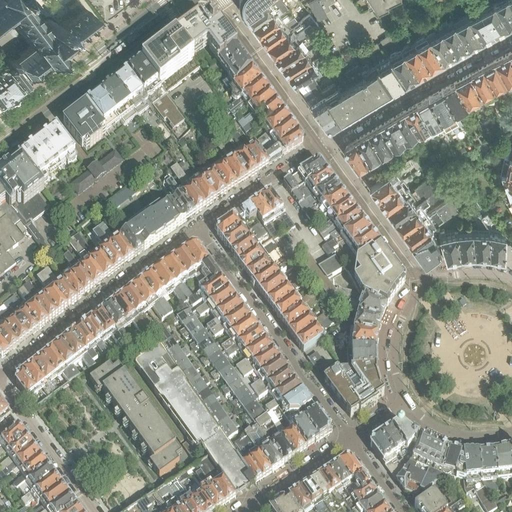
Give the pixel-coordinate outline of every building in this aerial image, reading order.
[(0,0),(0,19),(0,20),(6,16),(7,17),(9,19),(10,21),(12,23),(14,25),(15,28),(16,29),(19,33),(20,34),(22,36),(24,39),(25,41),(27,43),(29,45),(30,46),(19,55),(16,57),(13,59),(14,60),(13,61),(24,76),(26,75),(27,75),(29,74),(31,72),(32,72),(33,72),(32,71),(33,71),(32,71),(33,70),(34,70),(33,70),(35,68),(41,63),(42,65),(56,54),(58,53),(57,51),(94,23),(81,5),(80,6),(76,1),(67,8),(71,13),(56,24),(54,25),(54,24),(54,22),(53,20),(51,19),(49,18),(48,18),(46,19),(44,20),(43,22),(43,24),(28,4),(27,5),(24,0),(0,0)] [(266,0),(239,0),(239,2),(240,6),(241,7),(243,10),(246,14),(246,15),(267,1),(266,0)] [(253,25),(278,7),(284,3),(282,0),(277,0),(272,4),(269,0),(268,0),(267,1),(246,15),(253,25)] [(331,9),(328,4),(335,0),(311,0),(309,2),(318,19),(327,14),(325,12),(331,9)] [(511,5),(509,0),(500,0),(494,4),(506,27),(508,26),(511,23),(511,5)] [(260,34),(283,18),(280,14),(288,9),(284,3),(278,7),(253,25),(260,34)] [(506,27),(494,4),(481,10),(493,34),(495,33),(504,28),(506,27)] [(493,34),(481,10),(468,17),(481,41),(483,40),(482,39),(491,35),(493,34)] [(481,41),(468,17),(466,13),(453,20),(468,47),(470,46),(478,42),(481,41)] [(267,44),(290,28),(301,20),(297,14),(286,23),(283,18),(260,34),(267,44)] [(296,39),(314,28),(318,25),(315,21),(310,14),(301,20),(290,28),(267,44),(275,55),(297,40),(296,39)] [(468,47),(453,20),(452,20),(448,22),(446,20),(438,24),(455,55),(457,53),(465,49),(468,47)] [(231,42),(226,35),(225,34),(221,29),(220,27),(217,29),(214,25),(214,26),(210,21),(206,24),(203,21),(199,24),(198,22),(197,23),(189,29),(189,28),(184,32),(177,37),(175,38),(176,38),(175,39),(176,39),(175,39),(177,41),(191,58),(206,47),(209,48),(220,62),(236,50),(236,49),(231,43),(231,42)] [(455,55),(438,24),(437,25),(438,27),(427,34),(442,62),(444,60),(452,56),(455,55)] [(282,64),(322,40),(324,39),(318,30),(317,29),(315,30),(312,32),(311,32),(297,40),(275,55),(282,65),(282,64)] [(384,45),(394,38),(391,34),(381,40),(384,45)] [(442,62),(427,34),(414,41),(429,69),(432,68),(432,67),(440,63),(442,62)] [(199,70),(193,62),(194,62),(191,58),(177,41),(175,39),(142,64),(142,65),(144,66),(163,93),(165,95),(199,70)] [(289,73),(326,50),(328,49),(324,43),(322,40),(282,64),(289,73)] [(429,69),(414,41),(411,43),(408,42),(403,45),(403,48),(402,49),(417,76),(419,75),(427,70),(429,69)] [(370,55),(381,47),(377,43),(367,50),(370,55)] [(417,76),(402,49),(397,51),(396,50),(390,54),(390,55),(388,56),(391,61),(404,83),(405,82),(406,82),(414,77),(417,76)] [(226,73),(244,60),(240,54),(236,50),(220,62),(219,63),(226,73)] [(319,68),(315,62),(323,58),(324,59),(329,55),(326,50),(289,73),(288,73),(295,83),(304,77),(312,73),(319,68)] [(511,56),(510,52),(509,53),(495,60),(494,61),(483,67),(497,93),(502,102),(507,99),(501,88),(499,86),(507,82),(511,91),(511,56)] [(404,83),(391,61),(388,56),(376,64),(379,68),(392,90),(401,85),(402,85),(402,84),(404,83)] [(24,76),(13,61),(14,60),(13,59),(12,60),(11,59),(9,58),(7,60),(6,62),(9,66),(8,66),(4,69),(19,90),(26,84),(25,82),(27,80),(24,77),(25,76),(25,77),(25,76),(26,77),(26,76),(26,75),(24,76)] [(230,91),(252,70),(249,68),(244,60),(226,73),(230,78),(223,84),(228,92),(230,91)] [(392,90),(379,68),(376,64),(369,69),(366,64),(360,68),(358,64),(345,72),(353,84),(366,106),(375,100),(376,100),(384,95),(385,94),(392,90)] [(177,112),(165,97),(162,94),(163,93),(144,66),(142,65),(141,65),(135,69),(127,75),(148,102),(164,122),(166,120),(171,126),(169,127),(172,131),(184,122),(176,112),(177,112)] [(497,93),(483,67),(472,72),(487,98),(497,93)] [(19,90),(4,69),(3,70),(0,70),(0,69),(0,87),(8,99),(12,96),(12,95),(19,90)] [(261,83),(252,70),(230,91),(232,94),(231,96),(231,99),(234,102),(237,103),(261,83)] [(487,98),(472,72),(471,73),(470,74),(456,81),(455,82),(469,108),(471,109),(484,102),(484,101),(484,100),(487,98)] [(341,121),(322,91),(312,73),(304,77),(314,94),(307,99),(325,124),(326,124),(327,125),(328,124),(330,125),(331,125),(332,126),(333,126),(341,121)] [(148,102),(127,75),(122,79),(114,86),(134,112),(148,102)] [(469,108),(455,82),(454,82),(454,83),(450,85),(443,89),(443,88),(442,89),(458,116),(462,114),(461,112),(469,108)] [(248,109),(268,93),(261,83),(237,103),(228,110),(228,111),(231,115),(235,120),(248,110),(248,109)] [(353,113),(340,91),(338,88),(334,83),(322,91),(341,121),(349,116),(350,115),(353,113)] [(366,106),(353,84),(340,91),(353,113),(358,110),(359,110),(359,109),(366,106)] [(137,117),(134,112),(114,86),(114,85),(99,97),(120,123),(123,128),(137,117)] [(8,99),(0,87),(0,104),(4,101),(5,101),(8,99)] [(458,116),(442,89),(430,96),(445,125),(449,132),(454,129),(456,133),(460,131),(458,127),(462,125),(458,116)] [(242,131),(276,104),(268,93),(248,109),(248,110),(252,115),(244,122),(242,120),(237,124),(239,125),(238,125),(242,131)] [(445,125),(430,96),(429,96),(429,97),(422,101),(421,101),(418,103),(417,103),(431,130),(432,132),(445,125)] [(120,123),(99,97),(84,108),(79,112),(77,113),(78,113),(71,118),(70,119),(65,123),(63,124),(64,126),(65,126),(68,131),(69,132),(70,132),(76,141),(77,142),(81,147),(82,149),(84,148),(83,147),(87,145),(89,149),(102,139),(100,135),(104,132),(106,133),(120,123)] [(228,111),(228,110),(222,102),(212,111),(218,119),(228,111)] [(431,130),(417,103),(404,111),(419,138),(431,130)] [(262,130),(283,113),(276,104),(242,131),(245,135),(259,125),(262,130)] [(419,138),(404,111),(392,118),(407,145),(419,138)] [(257,151),(290,123),(283,113),(262,130),(266,135),(253,145),(257,151)] [(395,151),(407,145),(392,118),(380,125),(395,151)] [(277,150),(298,134),(290,123),(257,151),(264,160),(268,156),(265,152),(273,145),(277,150)] [(269,167),(264,160),(257,151),(253,145),(252,146),(235,124),(229,129),(230,130),(227,132),(231,137),(236,134),(237,135),(232,139),(241,151),(258,174),(262,171),(269,167)] [(395,151),(380,125),(368,132),(383,159),(395,151)] [(75,154),(57,131),(58,131),(56,129),(55,131),(47,137),(47,136),(42,140),(42,141),(37,144),(56,168),(65,161),(68,164),(71,165),(76,161),(77,158),(74,155),(75,154)] [(383,159),(368,132),(361,137),(356,140),(369,162),(368,163),(370,166),(383,159)] [(278,160),(302,146),(302,145),(303,141),(303,140),(298,134),(277,150),(273,153),(278,160)] [(180,150),(188,144),(183,139),(176,145),(180,150)] [(360,167),(368,163),(369,162),(356,140),(347,145),(346,146),(347,146),(347,148),(347,150),(346,151),(345,151),(345,152),(346,153),(347,154),(357,169),(366,180),(370,186),(379,180),(378,178),(375,173),(368,178),(360,167)] [(56,168),(37,144),(32,148),(27,152),(20,158),(19,157),(18,159),(22,163),(37,183),(38,182),(40,185),(43,186),(48,182),(49,179),(46,175),(56,168)] [(468,152),(464,146),(458,150),(462,156),(468,152)] [(258,174),(241,151),(231,158),(248,181),(258,174)] [(104,176),(117,167),(122,163),(115,153),(110,157),(112,160),(99,169),(97,166),(94,168),(102,178),(105,177),(104,176)] [(278,160),(273,153),(268,156),(264,160),(269,167),(278,160)] [(511,158),(504,155),(500,173),(511,175),(511,158)] [(248,181),(231,158),(220,165),(237,187),(240,185),(248,181)] [(426,171),(435,165),(433,161),(424,166),(426,171)] [(31,225),(49,211),(38,197),(44,192),(37,183),(22,163),(15,168),(8,167),(0,172),(0,196),(20,222),(25,229),(33,240),(48,259),(52,256),(44,246),(44,243),(31,225)] [(296,193),(326,173),(321,165),(316,164),(302,173),(290,181),(283,186),(298,206),(302,203),(303,203),(296,193)] [(237,187),(220,165),(210,171),(227,194),(237,187)] [(207,208),(188,182),(179,170),(178,168),(177,166),(170,171),(184,190),(179,193),(195,216),(207,208)] [(379,198),(403,180),(395,168),(378,178),(379,180),(370,186),(379,198)] [(98,182),(90,171),(88,173),(90,176),(78,186),(76,183),(71,187),(78,197),(96,183),(98,182)] [(227,194),(210,171),(199,178),(217,201),(227,194)] [(511,198),(511,175),(500,173),(488,171),(487,176),(496,177),(505,201),(511,198)] [(311,198),(333,182),(326,173),(296,193),(303,203),(311,198)] [(148,187),(155,181),(150,176),(143,181),(148,187)] [(217,201),(199,178),(196,180),(194,177),(188,182),(207,208),(217,201)] [(195,216),(179,193),(168,178),(165,181),(164,183),(173,196),(175,195),(176,196),(170,201),(185,223),(195,216)] [(419,201),(435,190),(427,179),(411,191),(387,208),(395,220),(419,201)] [(411,191),(403,180),(379,198),(387,208),(411,191)] [(424,207),(447,190),(452,186),(448,181),(435,190),(419,201),(395,220),(403,231),(428,213),(424,207)] [(306,216),(341,193),(333,182),(311,198),(303,203),(302,203),(298,206),(306,216)] [(105,219),(129,200),(142,191),(136,183),(124,193),(123,192),(99,212),(102,216),(105,219)] [(285,214),(271,194),(271,193),(259,201),(253,205),(249,208),(257,219),(274,242),(279,239),(271,228),(270,224),(279,218),(283,221),(290,231),(295,228),(285,214)] [(313,226),(324,219),(348,203),(341,193),(306,216),(313,226)] [(0,278),(16,266),(7,255),(24,242),(13,227),(20,222),(0,196),(0,278)] [(437,225),(459,210),(450,199),(429,214),(428,213),(403,231),(411,242),(411,243),(435,225),(437,225)] [(144,252),(179,227),(185,223),(170,201),(159,208),(128,230),(130,232),(120,239),(134,259),(144,251),(144,252)] [(348,223),(345,219),(355,212),(348,203),(324,219),(328,224),(331,222),(334,226),(320,236),(324,241),(333,234),(336,233),(335,232),(348,223)] [(244,227),(240,221),(243,219),(244,220),(245,219),(249,224),(257,219),(249,208),(218,229),(217,229),(217,235),(217,236),(222,243),(244,227)] [(374,239),(371,235),(369,231),(366,227),(355,212),(345,219),(348,223),(335,232),(336,233),(340,238),(328,246),(327,245),(322,249),(329,258),(335,254),(333,251),(344,243),(358,262),(380,247),(377,243),(374,239)] [(505,259),(505,235),(501,230),(491,228),(491,223),(495,220),(489,212),(481,218),(486,225),(490,256),(495,257),(505,259)] [(230,253),(263,230),(259,224),(248,232),(244,227),(222,243),(230,253)] [(445,252),(438,230),(437,225),(435,225),(411,243),(427,264),(429,264),(441,255),(445,252)] [(490,256),(486,225),(486,228),(472,228),(476,255),(481,256),(481,255),(490,256)] [(134,259),(120,239),(117,236),(111,241),(112,238),(103,226),(98,230),(124,266),(134,259)] [(476,255),(472,228),(455,230),(456,232),(461,256),(466,256),(476,255)] [(461,256),(456,232),(450,233),(445,234),(445,232),(444,232),(444,229),(438,230),(445,252),(447,259),(452,258),(461,256)] [(124,266),(98,230),(92,234),(102,248),(98,251),(114,274),(124,266)] [(259,249),(256,244),(267,235),(263,230),(230,253),(237,263),(259,249)] [(114,274),(98,251),(93,256),(78,236),(73,240),(104,281),(107,279),(114,274)] [(104,281),(73,240),(68,244),(83,264),(78,268),(93,289),(104,281)] [(245,274),(278,251),(280,249),(276,244),(263,254),(259,249),(237,263),(245,274)] [(208,263),(197,249),(198,248),(197,248),(192,247),(191,247),(183,254),(197,273),(209,265),(208,263)] [(405,281),(394,266),(391,262),(385,254),(382,250),(380,247),(358,262),(346,271),(358,296),(365,299),(386,310),(395,296),(404,285),(405,281)] [(275,270),(271,265),(280,258),(284,263),(287,260),(284,255),(282,256),(278,251),(245,274),(253,285),(275,270)] [(197,273),(183,254),(173,260),(187,280),(197,273)] [(93,289),(78,268),(68,256),(63,259),(72,271),(68,275),(85,296),(93,289)] [(386,310),(365,299),(358,296),(333,290),(327,281),(318,270),(309,256),(302,260),(301,259),(300,260),(328,299),(327,299),(335,302),(336,302),(337,302),(338,302),(339,301),(340,300),(344,302),(341,310),(352,314),(358,316),(381,324),(384,316),(384,315),(386,310)] [(190,284),(187,280),(173,260),(163,267),(177,287),(179,285),(182,288),(179,290),(188,303),(193,299),(184,287),(190,284)] [(342,272),(335,260),(318,270),(327,281),(342,272)] [(209,265),(197,273),(187,280),(190,284),(194,280),(201,289),(198,291),(200,294),(220,280),(209,265)] [(77,302),(61,280),(57,283),(47,271),(46,273),(40,266),(37,269),(42,276),(68,309),(76,302),(77,302)] [(174,289),(177,287),(163,267),(151,276),(168,298),(173,295),(182,307),(188,303),(179,290),(176,292),(174,289)] [(259,294),(282,278),(290,272),(292,270),(290,267),(283,271),(279,274),(275,269),(275,270),(253,285),(259,294)] [(276,297),(302,278),(298,272),(285,281),(282,278),(259,294),(266,303),(276,297)] [(85,296),(68,275),(61,280),(77,302),(84,297),(85,296)] [(68,309),(42,276),(37,280),(46,292),(42,295),(43,296),(56,314),(58,316),(68,309)] [(163,302),(168,298),(151,276),(142,283),(141,283),(140,284),(150,296),(167,319),(170,322),(174,320),(171,316),(173,315),(163,302)] [(297,297),(294,292),(306,283),(302,278),(276,297),(266,303),(274,314),(297,297)] [(205,307),(221,296),(228,292),(220,280),(200,294),(193,299),(188,303),(182,307),(180,308),(185,315),(189,312),(202,303),(205,307)] [(167,319),(150,296),(140,284),(131,291),(148,313),(152,310),(162,323),(167,319)] [(56,314),(43,296),(42,295),(37,298),(28,286),(23,290),(49,323),(58,316),(56,314)] [(49,323),(23,290),(21,291),(19,289),(12,294),(18,302),(22,300),(27,306),(23,309),(39,331),(49,323)] [(148,313),(131,291),(121,298),(147,334),(153,329),(144,317),(148,313)] [(213,318),(235,302),(236,302),(232,297),(228,292),(221,296),(205,307),(192,317),(195,320),(196,322),(209,313),(213,318)] [(281,323),(317,298),(313,292),(300,301),(297,297),(274,314),(281,323)] [(147,334),(121,298),(111,306),(128,329),(132,325),(142,338),(147,334)] [(311,317),(308,313),(321,303),(317,298),(281,323),(288,334),(311,317)] [(210,335),(243,312),(235,302),(213,318),(217,322),(206,330),(207,331),(205,333),(205,334),(207,337),(210,335)] [(128,329),(111,306),(102,313),(127,349),(132,345),(138,342),(135,337),(133,339),(131,343),(123,332),(128,329)] [(20,346),(39,331),(23,309),(3,325),(2,323),(0,324),(0,341),(10,354),(20,346)] [(195,320),(192,317),(189,312),(185,315),(174,320),(170,322),(171,323),(172,322),(174,326),(179,323),(182,327),(195,320)] [(224,333),(228,338),(250,322),(243,312),(210,335),(214,340),(224,333)] [(127,349),(102,313),(91,321),(107,342),(111,339),(116,346),(117,345),(122,351),(127,349)] [(296,344),(331,319),(327,313),(315,322),(311,317),(288,334),(296,344)] [(379,329),(381,324),(358,316),(353,333),(377,338),(378,333),(380,329),(379,329)] [(326,338),(323,333),(335,324),(331,319),(296,344),(303,354),(326,338)] [(183,337),(200,327),(196,322),(195,320),(182,327),(185,330),(179,333),(183,337)] [(107,342),(91,321),(81,329),(97,350),(102,357),(107,352),(102,345),(107,342)] [(222,357),(257,332),(250,322),(228,338),(231,342),(222,349),(218,344),(215,347),(215,348),(220,355),(222,357)] [(167,335),(164,331),(170,328),(167,324),(150,334),(155,342),(167,335)] [(205,334),(205,333),(200,327),(183,337),(184,340),(190,337),(193,341),(205,334)] [(97,350),(81,329),(71,337),(92,364),(98,360),(92,353),(97,350)] [(242,358),(265,342),(257,332),(222,357),(225,362),(229,367),(233,365),(229,360),(239,353),(242,358)] [(376,352),(377,338),(353,333),(350,333),(350,340),(348,340),(347,350),(351,351),(376,352)] [(192,351),(210,341),(207,337),(205,334),(193,341),(195,344),(190,347),(192,351)] [(160,349),(178,339),(175,335),(170,338),(167,335),(155,342),(159,348),(160,349)] [(92,364),(71,337),(62,344),(77,365),(82,361),(89,371),(90,371),(95,368),(92,364)] [(177,349),(175,345),(180,342),(178,339),(160,349),(165,357),(177,349)] [(10,354),(0,341),(0,359),(2,360),(10,354)] [(215,348),(215,347),(210,341),(192,351),(195,354),(200,351),(202,355),(215,348)] [(237,377),(272,353),(265,342),(242,358),(246,362),(233,372),(236,376),(237,377)] [(77,365),(62,344),(52,351),(56,356),(73,381),(80,377),(73,368),(77,365)] [(226,443),(221,436),(215,428),(210,422),(205,414),(201,407),(195,400),(190,393),(185,386),(180,379),(175,371),(170,364),(165,357),(160,349),(159,348),(134,367),(191,446),(196,453),(201,449),(208,460),(234,496),(247,487),(249,490),(256,485),(240,463),(239,463),(226,443)] [(203,365),(220,355),(215,348),(202,355),(205,359),(200,362),(203,365)] [(170,364),(188,354),(185,350),(180,353),(177,349),(165,357),(170,364)] [(73,381),(56,356),(52,351),(42,359),(56,377),(57,379),(58,380),(62,376),(68,384),(73,381)] [(376,352),(351,351),(352,371),(351,371),(351,372),(376,371),(377,371),(376,352)] [(257,379),(280,363),(272,353),(237,377),(241,383),(244,388),(250,384),(246,379),(253,374),(257,379)] [(188,364),(184,359),(190,356),(188,354),(170,364),(175,371),(188,364)] [(316,354),(308,359),(317,371),(325,366),(316,354)] [(225,362),(222,357),(220,355),(203,365),(205,368),(210,365),(213,370),(225,362)] [(56,377),(42,359),(33,366),(52,391),(55,395),(59,391),(56,388),(53,383),(57,379),(56,377)] [(230,369),(229,367),(225,362),(213,370),(215,373),(210,376),(213,380),(230,369)] [(267,387),(287,373),(280,363),(257,379),(260,383),(253,389),(250,384),(244,388),(246,390),(251,397),(252,398),(265,389),(267,387)] [(180,379),(198,368),(195,364),(190,367),(188,364),(175,371),(180,379)] [(52,391),(33,366),(23,374),(31,384),(38,395),(43,391),(48,398),(49,399),(55,395),(52,391)] [(118,368),(112,373),(109,368),(89,383),(99,396),(102,394),(123,423),(152,463),(149,465),(158,479),(178,464),(175,460),(181,456),(118,368)] [(180,379),(185,386),(197,378),(194,374),(200,370),(198,368),(180,379)] [(236,376),(233,372),(230,369),(213,380),(215,383),(220,379),(223,384),(236,376)] [(384,396),(382,394),(382,393),(377,374),(376,374),(376,371),(351,372),(337,372),(324,383),(350,419),(358,413),(360,416),(363,414),(364,414),(369,410),(374,407),(377,404),(376,402),(384,396)] [(271,399),(294,383),(287,373),(267,387),(270,390),(267,392),(265,389),(252,398),(255,402),(258,401),(268,394),(271,399)] [(31,384),(23,374),(16,379),(16,384),(21,392),(31,384)] [(224,394),(241,383),(237,377),(236,376),(223,384),(226,387),(221,390),(224,394)] [(190,393),(208,382),(205,378),(200,381),(197,378),(185,386),(190,393)] [(207,392),(204,388),(209,385),(208,382),(190,393),(195,400),(207,392)] [(246,390),(244,388),(241,383),(224,394),(226,397),(231,394),(234,398),(246,390)] [(277,411),(302,393),(294,383),(271,399),(275,404),(262,412),(266,418),(277,411)] [(34,398),(38,395),(31,384),(21,392),(32,406),(38,402),(34,398)] [(234,408),(251,397),(246,390),(234,398),(236,401),(231,405),(234,408)] [(201,407),(217,396),(215,392),(210,395),(207,392),(195,400),(201,407)] [(329,432),(302,393),(277,411),(284,420),(290,428),(302,419),(310,431),(319,443),(328,437),(329,437),(330,435),(330,433),(329,432)] [(217,406),(214,402),(219,399),(217,396),(201,407),(205,414),(217,406)] [(244,412),(256,404),(255,402),(252,398),(251,397),(234,408),(236,411),(241,408),(244,412)] [(10,417),(0,403),(0,425),(0,426),(10,417)] [(244,422),(261,411),(256,404),(244,412),(246,415),(241,419),(244,422)] [(210,422),(227,410),(225,406),(220,410),(217,406),(205,414),(210,422)] [(227,420),(224,416),(229,413),(227,410),(210,422),(215,428),(227,420)] [(284,467),(255,426),(266,418),(262,412),(261,411),(244,422),(246,426),(249,432),(244,435),(272,475),(284,467)] [(306,452),(292,432),(285,438),(283,435),(284,434),(277,424),(284,420),(277,411),(266,418),(295,459),(306,452)] [(18,428),(10,417),(0,426),(7,435),(8,437),(18,428)] [(295,459),(266,418),(255,426),(284,467),(295,459)] [(319,443),(310,431),(302,419),(290,428),(292,432),(306,452),(319,443)] [(221,436),(237,424),(235,421),(230,424),(227,420),(215,428),(221,436)] [(234,431),(239,427),(237,424),(221,436),(226,443),(237,435),(234,431)] [(411,470),(419,439),(403,426),(400,425),(397,425),(390,430),(385,433),(386,433),(379,437),(396,461),(397,461),(395,458),(398,455),(403,461),(398,464),(405,475),(411,470)] [(6,455),(27,440),(18,428),(8,437),(7,435),(2,438),(4,440),(0,443),(0,447),(2,450),(0,451),(0,460),(6,455)] [(272,475),(244,435),(240,442),(234,446),(244,460),(242,462),(240,463),(256,485),(258,484),(272,475)] [(396,461),(379,437),(373,441),(372,443),(371,445),(371,447),(371,449),(396,483),(405,475),(398,464),(396,461)] [(438,487),(441,479),(443,468),(448,452),(440,449),(419,439),(411,470),(405,475),(396,483),(404,494),(416,500),(418,498),(420,493),(424,496),(425,496),(434,489),(438,487)] [(0,471),(2,474),(34,450),(27,440),(6,455),(9,459),(0,466),(0,471)] [(200,463),(186,444),(182,447),(195,466),(200,463)] [(20,474),(41,459),(34,450),(2,474),(6,479),(17,470),(20,474)] [(511,460),(510,450),(495,454),(498,483),(511,480),(511,460)] [(463,472),(463,455),(448,452),(443,468),(441,479),(442,479),(443,480),(447,482),(451,479),(452,477),(456,478),(459,470),(463,472)] [(498,483),(495,454),(478,456),(481,484),(490,498),(497,494),(496,486),(498,486),(498,483)] [(494,506),(490,498),(481,484),(478,456),(463,455),(463,472),(459,470),(456,478),(456,480),(462,482),(464,493),(466,496),(473,492),(474,493),(472,494),(475,500),(477,499),(484,511),(493,511),(497,510),(494,506)] [(26,483),(47,468),(41,459),(20,474),(26,483)] [(234,496),(208,460),(202,464),(205,468),(204,469),(201,465),(197,467),(225,506),(236,499),(234,496)] [(369,487),(351,463),(350,461),(348,460),(345,460),(343,461),(338,465),(359,494),(369,487)] [(359,494),(338,465),(328,471),(343,492),(348,488),(354,497),(359,494)] [(216,511),(225,506),(197,467),(194,469),(197,473),(195,474),(205,488),(199,492),(214,511),(216,511)] [(24,500),(55,478),(47,468),(26,483),(25,484),(26,486),(18,492),(24,500)] [(344,505),(338,496),(343,493),(343,492),(328,471),(298,491),(313,511),(342,511),(340,508),(344,505)] [(214,511),(199,492),(195,495),(184,482),(189,479),(186,474),(176,481),(179,485),(185,493),(199,511),(214,511)] [(39,504),(62,488),(55,478),(24,500),(21,503),(25,508),(36,500),(39,504)] [(348,511),(353,511),(376,497),(369,487),(359,494),(354,497),(344,505),(348,511)] [(416,511),(447,511),(457,505),(455,501),(454,502),(447,492),(438,487),(434,489),(444,495),(451,505),(445,509),(434,494),(414,508),(416,511)] [(47,511),(68,497),(62,488),(39,504),(42,508),(39,511),(36,507),(28,511),(27,511),(25,509),(20,511),(47,511)] [(107,495),(103,488),(96,492),(96,493),(101,499),(107,495)] [(169,511),(184,511),(176,500),(167,488),(157,495),(162,501),(168,496),(173,501),(170,504),(167,503),(164,505),(169,511)] [(313,511),(298,491),(288,498),(297,511),(313,511)] [(199,511),(185,493),(176,500),(184,511),(199,511)] [(169,511),(164,505),(162,501),(157,495),(152,498),(162,511),(169,511)] [(68,511),(76,507),(68,497),(47,511),(68,511)] [(376,511),(384,507),(376,497),(353,511),(376,511)] [(297,511),(288,498),(282,502),(284,504),(281,506),(280,505),(278,505),(276,506),(275,511),(273,511),(297,511)] [(497,510),(509,503),(506,498),(494,506),(497,510)] [(154,511),(146,502),(136,508),(139,511),(154,511)] [(0,511),(7,511),(6,511),(11,507),(8,503),(0,509),(0,511)] [(459,511),(464,508),(460,503),(457,505),(447,511),(459,511)]
